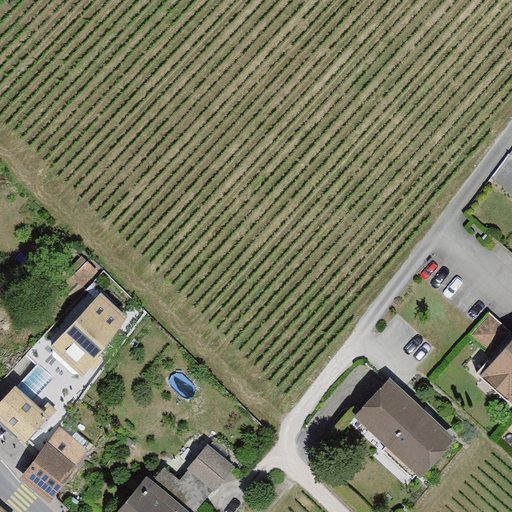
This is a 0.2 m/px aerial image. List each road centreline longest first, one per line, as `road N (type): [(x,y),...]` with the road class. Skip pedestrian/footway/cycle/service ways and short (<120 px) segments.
road 1 (residential): [(511,130),(357,341)]
road 2 (residential): [(357,341),(296,416),(286,444),(292,464),(341,511)]
